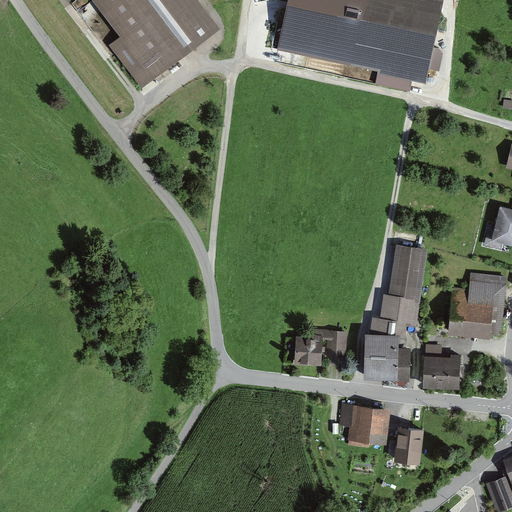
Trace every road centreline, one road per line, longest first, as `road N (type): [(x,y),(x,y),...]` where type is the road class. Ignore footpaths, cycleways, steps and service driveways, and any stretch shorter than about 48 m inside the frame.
road 1 (unclassified): [(16,0),(204,254)]
road 2 (track): [(354,388),(411,95)]
road 3 (residential): [(221,372),(511,410)]
road 4 (track): [(240,56),(511,126)]
road 5 (track): [(204,254),(240,56)]
road 6 (residential): [(132,511),(221,372)]
road 7 (track): [(117,135),(153,104),(240,56)]
